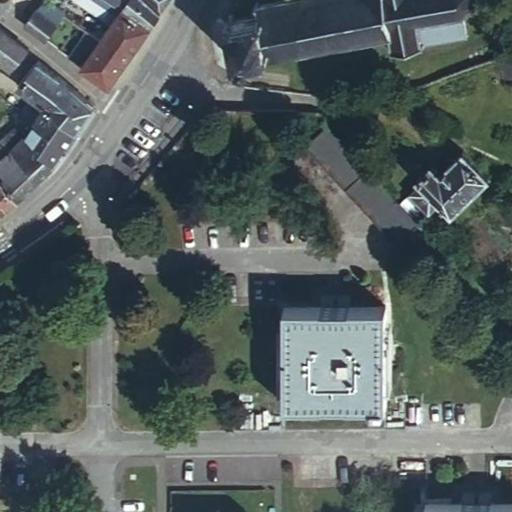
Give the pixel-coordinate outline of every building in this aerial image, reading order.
[(59,49),(109,83),(151,23),(126,7),(124,9),(112,0),(83,0),(114,23),(100,43),(64,16),(58,24),(37,10),(25,24),(59,49)] [(151,23),(163,6),(156,0),(112,0),(124,9),(126,7),(151,23)] [(285,0),(286,1),(260,5),(259,1),(255,2),(255,6),(251,8),(251,11),(257,11),(257,18),(236,21),(230,17),(228,21),(231,23),(229,25),(226,23),(224,27),(225,30),(230,31),(234,48),(229,56),(232,61),(234,59),(239,62),(237,65),(239,67),(241,64),(243,66),(255,62),(255,57),(264,55),(264,59),(269,59),(269,54),(295,49),(295,53),(300,53),(300,48),(318,46),(320,49),(325,48),(325,44),(344,41),(345,45),(350,44),(350,40),(365,37),(366,41),(372,40),(371,36),(391,32),(394,47),(389,48),(389,53),(395,51),(396,55),(399,54),(399,50),(419,47),(421,51),(425,51),(426,45),(467,38),(464,17),(477,5),(480,7),(484,3),(481,1),(480,0),(285,0)] [(0,59),(12,68),(25,50),(27,49),(0,29),(0,59)] [(511,48),(500,57),(511,77),(511,48)] [(19,85),(47,106),(78,128),(94,106),(64,78),(38,60),(19,85)] [(78,128),(47,106),(35,121),(66,145),(78,128)] [(66,145),(35,121),(26,133),(53,162),(66,145)] [(418,221),(326,122),(304,143),(397,242),(418,221)] [(11,146),(26,133),(17,124),(2,138),(11,146)] [(53,162),(26,133),(11,146),(10,147),(7,150),(37,180),(53,163),(53,162)] [(0,156),(7,150),(10,147),(11,146),(2,138),(0,139),(0,156)] [(37,180),(7,150),(0,156),(0,170),(4,174),(0,176),(0,177),(19,196),(37,180)] [(423,184),(413,196),(433,214),(443,203),(457,214),(491,177),(463,151),(442,173),(432,165),(419,179),(423,184)] [(0,209),(19,196),(0,177),(0,209)] [(390,311),(291,309),(288,406),(389,408),(390,311)] [(38,407),(21,407),(20,425),(38,425),(38,407)]
